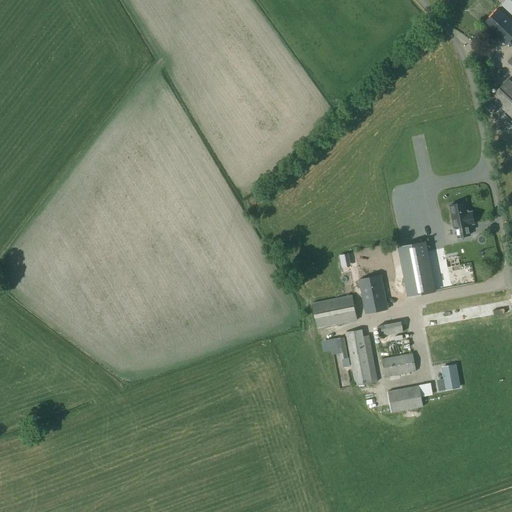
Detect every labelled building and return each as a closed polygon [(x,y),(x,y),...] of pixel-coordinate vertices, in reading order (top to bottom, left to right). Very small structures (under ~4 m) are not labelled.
[(511,0),(506,0),(501,5),(511,15),(511,0)] [(484,25),(506,45),(511,39),(511,22),(498,10),(484,25)] [(490,98),(511,119),(511,82),(508,79),(490,98)] [(472,212),(469,213),(467,211),(465,203),(450,206),(454,229),(456,228),(458,238),(470,236),(468,226),(474,225),(472,212)] [(440,216),(429,217),(430,234),(435,234),(436,244),(442,244),(440,216)] [(435,291),(426,242),(398,247),(408,297),(435,291)] [(367,257),(375,256),(374,246),(366,246),(367,257)] [(394,305),(404,302),(397,272),(386,274),(394,305)] [(359,280),(366,314),(387,310),(381,276),(359,280)] [(312,304),(317,329),(357,321),(353,295),(312,304)] [(430,314),(430,322),(473,320),(473,312),(430,314)] [(379,337),(403,332),(401,322),(378,326),(379,337)] [(372,384),(372,383),(377,382),(369,336),(364,337),(363,329),(346,332),(356,386),(372,384)] [(347,358),(344,338),(336,339),(339,354),(340,359),(347,358)] [(381,360),(384,378),(416,372),(413,354),(381,360)] [(459,387),(455,365),(442,368),(445,381),(437,382),(439,391),(459,387)] [(392,413),(423,407),(419,386),(388,393),(392,413)]
